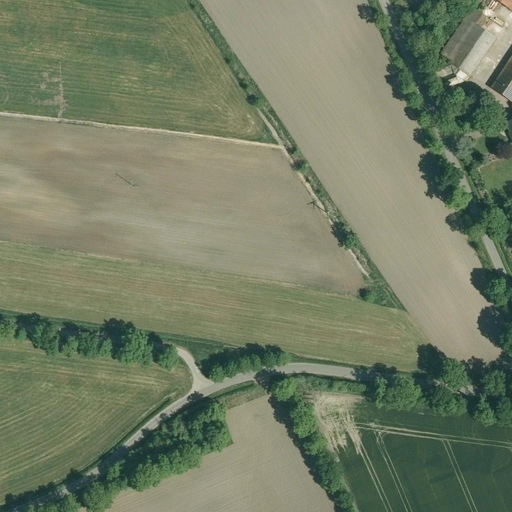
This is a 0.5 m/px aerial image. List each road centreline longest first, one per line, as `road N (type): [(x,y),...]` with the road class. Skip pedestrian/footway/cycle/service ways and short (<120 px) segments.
road 1 (unclassified): [(511,394),(302,367),(259,371),(173,409),(76,488),(21,511)]
road 2 (residential): [(511,328),(377,0)]
